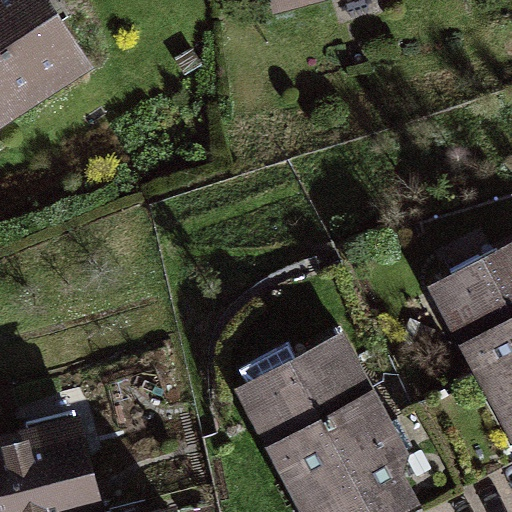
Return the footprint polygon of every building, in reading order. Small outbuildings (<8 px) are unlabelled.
[(0,0),(0,123),(91,64),(47,0),(0,0)] [(268,0),(273,14),(319,0),(268,0)] [(511,238),(428,282),(511,441),(511,238)] [(342,329),(232,388),(299,511),(402,511),(419,504),(404,472),(408,455),(342,329)] [(102,511),(74,411),(0,429),(0,511),(102,511)] [(174,511),(172,503),(133,511),(174,511)]
